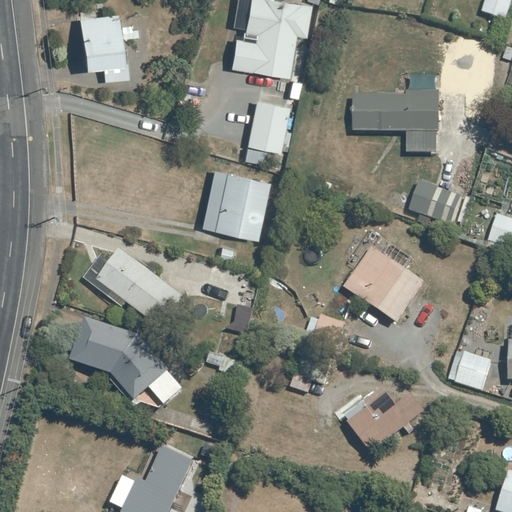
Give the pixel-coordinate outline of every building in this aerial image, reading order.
[(307,2),(291,0),(243,0),(238,37),(233,36),(228,66),(285,75),(292,33),(302,35),(307,2)] [(510,0),(483,0),(480,11),(505,18),(510,0)] [(115,47),(113,14),(73,16),(76,67),(100,66),(101,80),(124,78),(123,47),(115,47)] [(136,22),(118,23),(119,37),(136,37),(136,22)] [(409,89),(409,94),(353,92),(352,130),(407,132),(407,150),(436,152),(439,91),(409,89)] [(286,105),(253,99),(242,159),(259,162),(261,147),(278,150),(286,105)] [(265,180),(211,169),(199,226),(254,237),(265,180)] [(458,196),(420,181),(408,210),(446,225),(458,196)] [(511,217),(494,212),(485,242),(511,249),(511,217)] [(421,281),(368,245),(340,285),(393,322),(421,281)] [(182,297),(113,249),(98,271),(92,279),(110,292),(107,297),(119,306),(123,301),(160,328),(182,297)] [(245,334),(252,306),(237,303),(230,330),(245,334)] [(335,346),(345,314),(322,306),(319,316),(310,314),(303,336),(335,346)] [(109,377),(132,402),(163,406),(183,388),(152,354),(148,350),(133,334),(83,317),(68,359),(109,373),(110,374),(111,375),(109,377)] [(490,359),(456,348),(446,378),(480,389),(490,359)] [(243,359),(211,350),(205,370),(237,379),(243,359)] [(327,367),(295,359),(289,387),(309,391),(311,380),(324,383),(327,367)] [(344,421),(352,432),(341,441),(351,454),(363,445),(369,452),(421,410),(408,394),(394,406),(379,387),(362,401),(365,404),(344,421)] [(511,511),(511,471),(506,469),(495,502),(482,498),(477,511),(511,511)]
